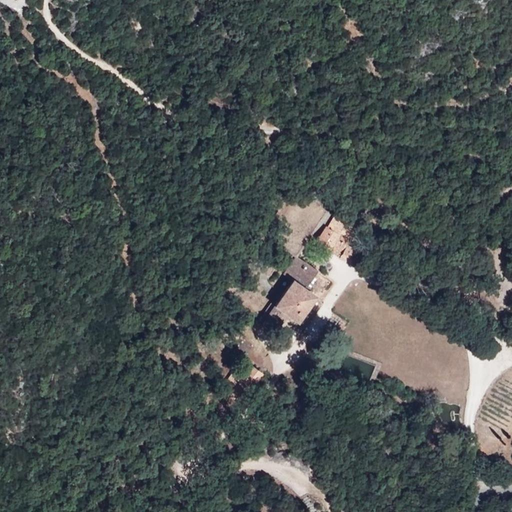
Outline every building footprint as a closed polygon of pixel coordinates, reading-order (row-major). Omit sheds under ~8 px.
[(287,279),(256,322),(256,324),(272,336),(286,315),(294,321),(315,292),(303,284),(313,270),(296,258),(283,276),(287,279)] [(313,278),(328,287),(337,274),(321,264),(313,278)] [(200,362),(211,370),(222,357),(209,349),(200,362)] [(252,367),(245,374),(255,383),(262,376),(252,367)] [(230,401),(242,388),(234,381),(223,394),(230,401)] [(207,413),(223,427),(233,413),(209,392),(201,403),(211,408),(207,413)]
